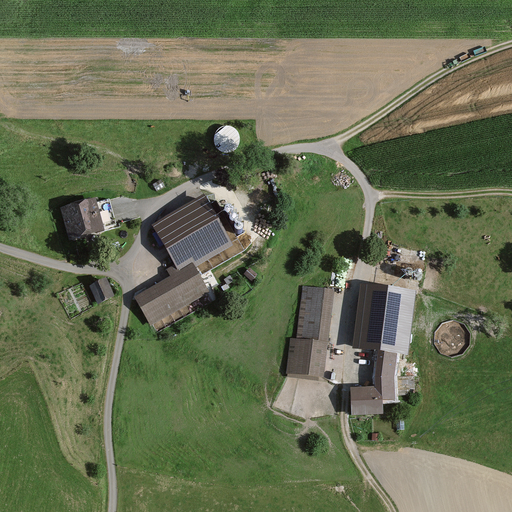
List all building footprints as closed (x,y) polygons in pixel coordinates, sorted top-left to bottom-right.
[(92,201),(60,209),(69,240),(100,231),(92,201)] [(176,277),(134,300),(148,324),(201,295),(186,270),(225,248),(198,201),(149,229),(176,277)] [(101,282),(87,289),(95,306),(110,298),(101,282)] [(291,342),(286,376),(319,380),(332,285),(306,282),(297,343),(291,342)] [(411,295),(362,288),(353,352),(376,355),(373,379),(374,389),(347,391),(348,416),(376,414),(375,403),(393,402),(393,397),(415,397),(415,380),(391,378),(395,358),(402,359),(411,295)]
